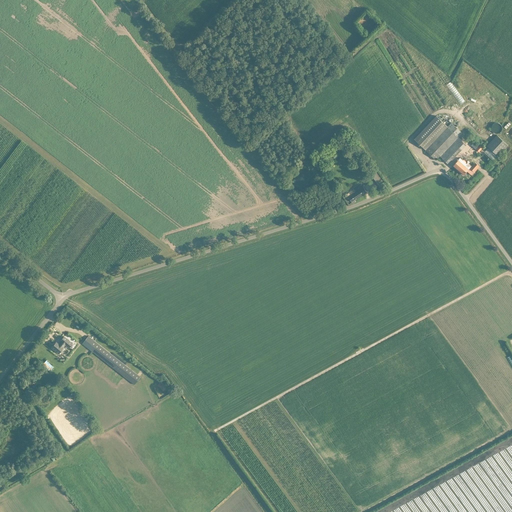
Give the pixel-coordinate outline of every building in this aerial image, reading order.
[(465,106),(470,103),(454,83),(449,86),(465,106)] [(448,127),(437,116),(414,139),(436,160),(440,156),(448,163),(451,159),(452,160),(466,145),(458,138),(462,134),(451,124),(448,127)] [(511,122),(507,119),(502,125),(508,129),(511,124),(511,122)] [(497,135),(487,146),(498,156),(508,145),(497,135)] [(453,165),(455,166),(456,167),(455,168),(459,172),(463,168),(462,167),(464,165),(464,166),(466,164),(460,158),(453,165)] [(467,162),(466,164),(464,166),(464,165),(462,167),(463,168),(459,172),(462,175),(463,174),(464,174),(468,170),(472,174),(474,172),(479,166),(475,162),(471,166),(467,162)] [(381,183),(375,172),(370,175),(377,186),(381,183)] [(367,192),(361,184),(353,190),(354,191),(352,192),(354,194),(349,198),(353,204),(356,202),(355,200),(367,192)] [(54,343),(52,345),(53,346),(51,347),(58,353),(63,348),(63,347),(64,346),(65,345),(69,348),(72,343),(64,336),(60,341),(61,341),(58,344),(56,342),(54,344),(54,343)] [(141,377),(88,336),(82,343),(93,352),(94,350),(125,374),(124,376),(135,385),(141,377)] [(42,364),(48,370),(52,365),(46,360),(42,364)]
